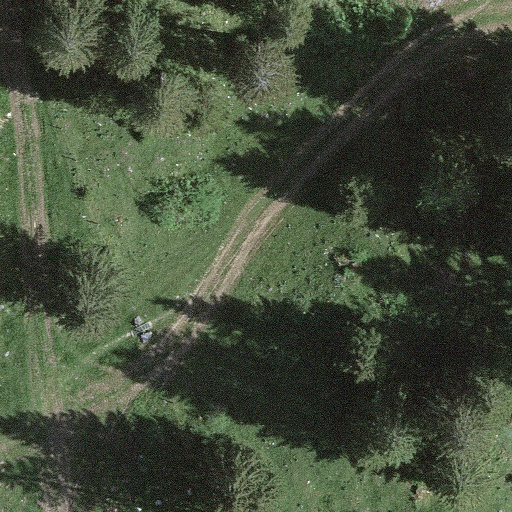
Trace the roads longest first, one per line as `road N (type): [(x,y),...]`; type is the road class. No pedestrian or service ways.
road 1 (track): [(497,0),(400,107),(44,439),(0,466)]
road 2 (track): [(60,511),(44,439),(33,115),(0,0)]
